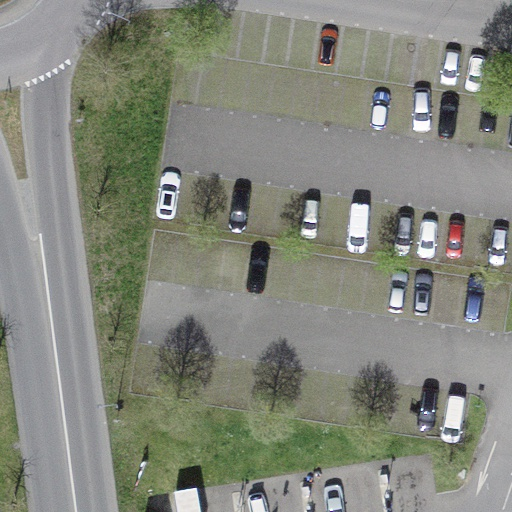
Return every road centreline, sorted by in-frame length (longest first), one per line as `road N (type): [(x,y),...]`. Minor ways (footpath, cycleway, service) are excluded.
road 1 (primary): [(73,511),(34,236),(0,73)]
road 2 (residential): [(358,0),(511,16)]
